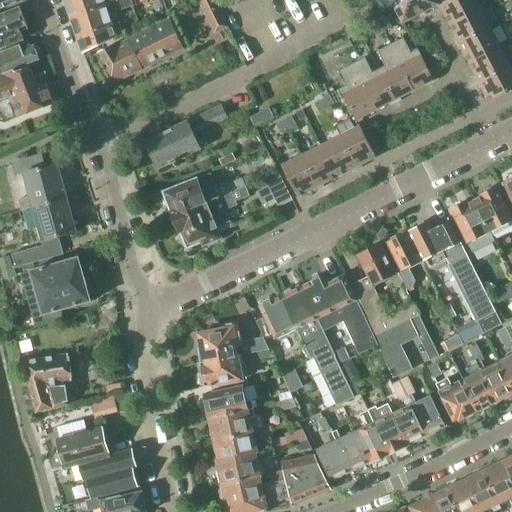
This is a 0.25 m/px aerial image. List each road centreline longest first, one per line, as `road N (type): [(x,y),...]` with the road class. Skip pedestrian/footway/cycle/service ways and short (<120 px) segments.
road 1 (residential): [(157,304),(511,133)]
road 2 (residential): [(43,0),(132,268),(157,304)]
road 3 (residential): [(171,511),(143,362),(157,304)]
road 4 (residential): [(511,424),(328,511)]
